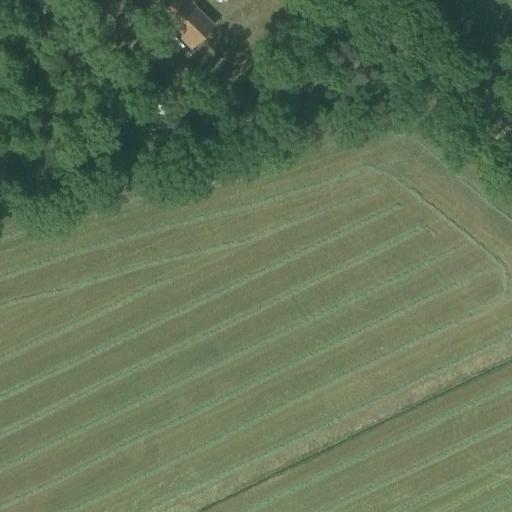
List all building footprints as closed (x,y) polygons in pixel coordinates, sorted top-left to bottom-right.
[(41,0),(45,10),(61,4),(59,0),(41,0)] [(128,4),(124,0),(98,0),(113,17),(128,4)] [(177,41),(188,52),(214,24),(188,0),(170,0),(160,11),(184,34),(177,41)] [(181,47),(172,38),(167,43),(177,52),(181,47)] [(121,52),(109,61),(134,93),(146,84),(121,52)] [(202,99),(202,113),(221,114),(221,100),(202,99)]
